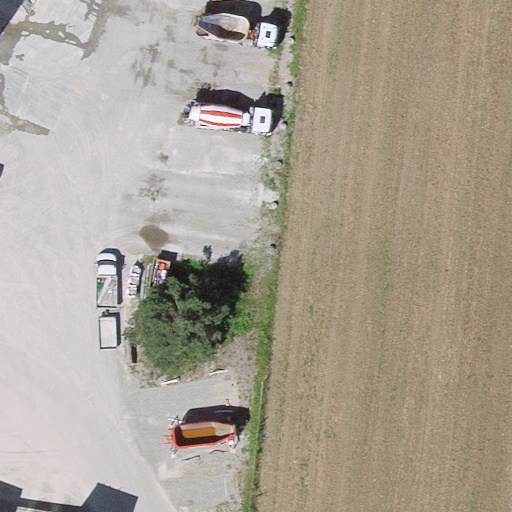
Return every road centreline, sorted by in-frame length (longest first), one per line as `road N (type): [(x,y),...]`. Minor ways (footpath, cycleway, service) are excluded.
road 1 (track): [(146,511),(147,462),(0,387)]
road 2 (unknown): [(147,462),(99,331),(105,276)]
